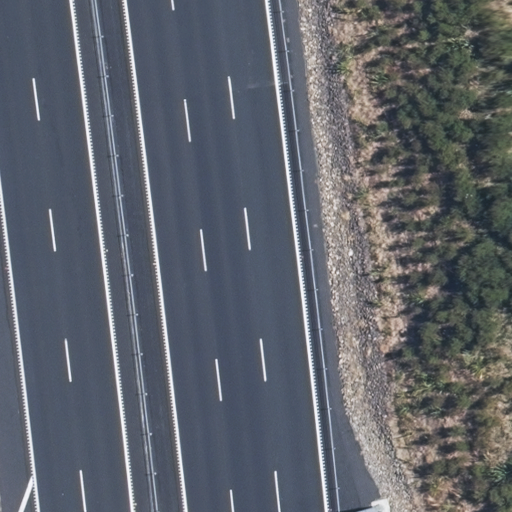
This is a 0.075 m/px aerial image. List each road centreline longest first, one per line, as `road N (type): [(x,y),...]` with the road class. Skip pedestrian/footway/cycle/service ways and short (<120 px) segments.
road 1 (motorway): [(95,511),(33,0)]
road 2 (motorway): [(202,0),(227,152),(258,511)]
